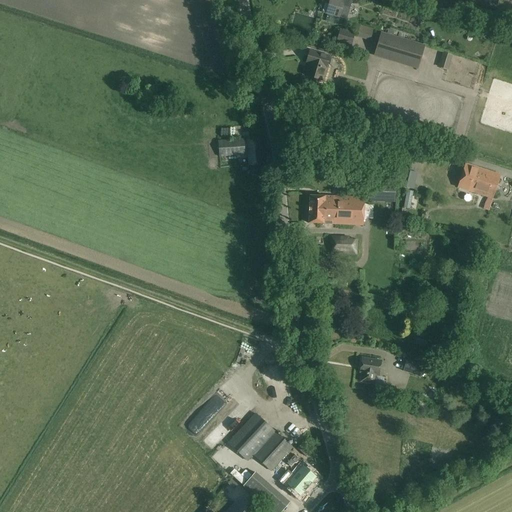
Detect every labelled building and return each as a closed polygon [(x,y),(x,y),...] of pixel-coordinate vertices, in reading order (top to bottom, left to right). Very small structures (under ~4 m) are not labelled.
[(347,19),(350,7),(340,5),(341,0),(322,0),(322,3),(329,5),(326,14),(339,18),(339,17),(347,19)] [(411,6),(409,13),(424,16),(426,10),(411,6)] [(340,30),(336,42),(351,46),(355,34),(340,30)] [(381,32),(373,57),(418,70),(425,45),(381,32)] [(322,81),(329,57),(311,52),(307,64),(309,65),(306,76),(322,81)] [(453,56),(444,53),(440,67),(448,70),(453,56)] [(219,157),(248,155),(248,165),(263,164),(261,137),(246,138),(247,142),(244,142),(244,138),(218,140),(219,157)] [(462,176),(496,187),(500,176),(465,163),(462,176)] [(407,186),(419,189),(422,176),(410,173),(407,186)] [(361,176),(349,176),(348,187),(361,188),(361,176)] [(496,187),(462,176),(458,188),(492,199),(496,187)] [(393,200),(393,189),(368,189),(369,200),(393,200)] [(407,191),(404,207),(410,208),(413,192),(407,191)] [(467,192),(461,196),(465,202),(472,198),(467,192)] [(310,196),(309,210),(363,212),(364,199),(310,196)] [(363,212),(309,210),(308,223),(324,224),(332,224),(363,226),(363,212)] [(330,255),(357,256),(357,238),(331,238),(330,255)] [(362,359),(360,373),(362,373),(361,382),(373,384),(375,375),(378,376),(381,362),(362,359)] [(425,365),(407,359),(403,372),(421,378),(425,365)] [(438,366),(431,364),(428,374),(436,376),(438,366)] [(278,365),(266,368),(271,392),(283,389),(278,365)] [(228,435),(252,408),(243,400),(219,427),(228,435)] [(247,461),(253,455),(271,472),(293,448),(275,431),(256,413),(228,443),(247,461)] [(495,432),(486,428),(484,433),(493,437),(495,432)] [(276,474),(281,479),(300,458),(295,453),(276,474)] [(288,472),(281,479),(290,489),(292,487),(300,496),(318,478),(315,474),(316,473),(311,468),(310,469),(306,465),(294,477),(288,472)] [(235,468),(231,473),(243,484),(251,475),(246,470),(242,475),(235,468)] [(281,511),(290,502),(255,472),(243,486),(272,511),(281,511)] [(231,479),(228,484),(234,489),(238,485),(231,479)] [(254,511),(241,500),(231,511),(254,511)]
